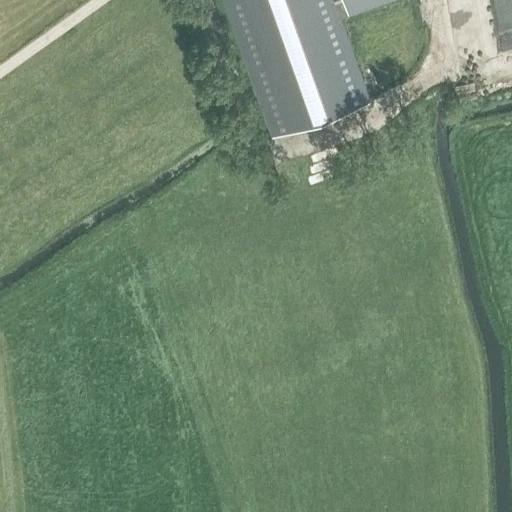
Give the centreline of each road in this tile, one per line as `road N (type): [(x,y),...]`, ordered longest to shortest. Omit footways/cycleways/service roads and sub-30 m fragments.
road 1 (track): [(209,0),(264,153),(333,128)]
road 2 (track): [(100,0),(0,71)]
